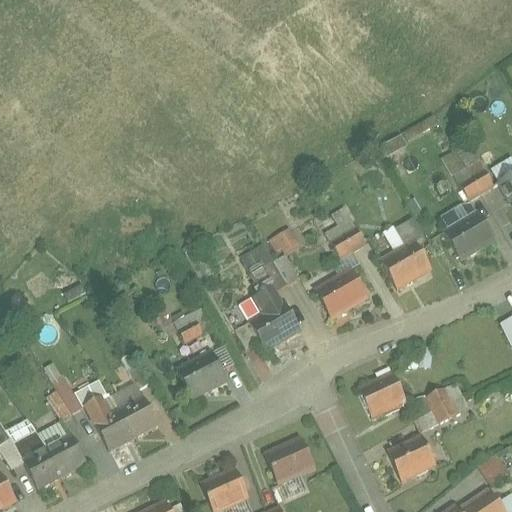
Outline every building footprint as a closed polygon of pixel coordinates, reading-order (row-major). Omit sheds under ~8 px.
[(458,186),(468,202),(492,188),(483,172),(458,186)] [(511,176),(496,186),(511,213),(511,176)] [(476,214),(442,234),(459,264),(494,243),(476,214)] [(379,261),(397,293),(430,274),(412,242),(420,237),(411,221),(393,231),(403,247),(379,261)] [(286,230),(263,239),(270,257),(293,249),(286,230)] [(354,232),(329,245),(339,263),(364,249),(354,232)] [(312,292),(330,323),(366,302),(349,271),(312,292)] [(249,328),(263,355),(299,337),(274,289),(250,301),(261,321),(249,328)] [(166,323),(177,346),(209,332),(198,308),(166,323)] [(511,347),(511,318),(498,325),(510,349),(511,347)] [(414,352),(414,369),(424,370),(424,353),(414,352)] [(173,373),(190,404),(226,384),(209,354),(173,373)] [(61,375),(46,381),(52,394),(44,397),(54,422),(76,412),(61,375)] [(392,378),(356,394),(369,423),(405,407),(392,378)] [(412,425),(419,438),(468,414),(455,387),(425,402),(431,415),(412,425)] [(81,410),(106,455),(156,427),(140,398),(109,415),(100,400),(81,410)] [(11,447),(37,493),(84,467),(68,438),(67,439),(59,425),(36,437),(35,434),(11,447)] [(385,455),(400,486),(434,469),(419,438),(385,455)] [(263,459),(276,489),(313,473),(300,443),(263,459)] [(492,455),(472,468),(485,488),(505,475),(492,455)] [(200,490),(210,511),(226,511),(248,501),(234,473),(200,490)] [(0,511),(5,511),(15,507),(0,480),(0,511)] [(446,511),(498,511),(487,493),(458,511),(457,511),(454,507),(446,511)] [(146,511),(169,511),(165,503),(146,511)]
